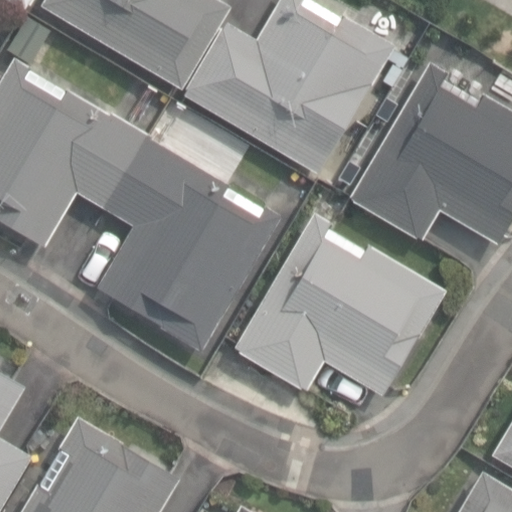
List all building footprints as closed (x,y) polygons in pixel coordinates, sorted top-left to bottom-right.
[(45,0),(44,3),(181,85),(229,5),(220,0),(45,0)] [(186,93),(318,170),(392,43),(318,0),(279,0),(257,38),(228,21),(186,93)] [(14,36),(35,49),(48,28),(26,16),(14,36)] [(98,285),(201,346),(279,214),(14,58),(0,82),(0,219),(43,245),(77,188),(135,223),(98,285)] [(438,205),(498,240),(511,216),(511,110),(482,93),(478,99),(443,78),(447,71),(431,62),(351,196),(420,236),(438,205)] [(324,356),(382,390),(443,288),(368,243),(365,249),(329,227),(331,222),(315,212),(235,345),(305,387),(324,356)] [(0,505),(30,454),(0,436),(0,424),(24,384),(0,369),(0,505)] [(22,511),(157,511),(179,475),(79,417),(22,511)] [(511,425),(495,454),(511,463),(511,425)] [(511,511),(511,490),(482,473),(458,511),(511,511)]
